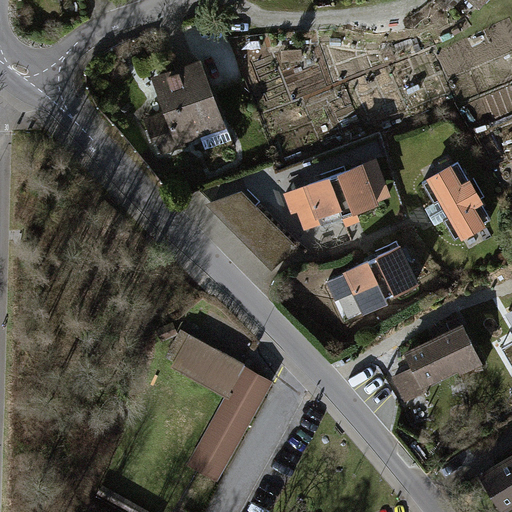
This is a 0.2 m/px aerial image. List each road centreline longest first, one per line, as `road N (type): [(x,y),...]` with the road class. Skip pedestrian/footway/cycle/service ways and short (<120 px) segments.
road 1 (residential): [(46,86),(330,384),(433,511)]
road 2 (unclassified): [(0,275),(5,96),(20,69)]
road 3 (residential): [(186,0),(97,28),(46,86)]
